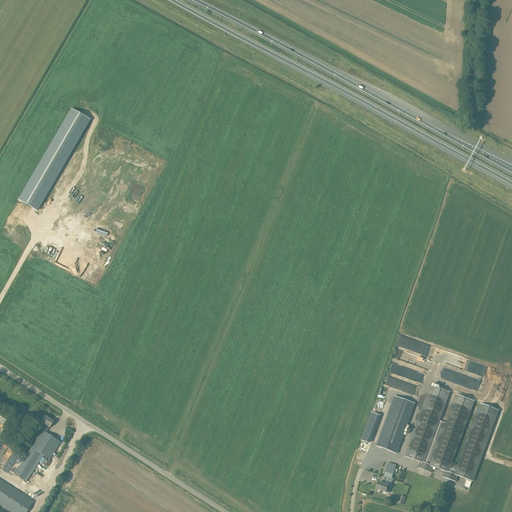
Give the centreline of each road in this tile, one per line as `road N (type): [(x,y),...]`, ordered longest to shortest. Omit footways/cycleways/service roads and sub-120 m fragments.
road 1 (unclassified): [(222,511),(0,369)]
road 2 (motorway): [(321,79),(511,183)]
road 3 (motorway): [(511,170),(326,68)]
road 4 (unknown): [(0,305),(103,135)]
road 5 (trunk): [(172,0),(321,79)]
road 6 (trunk): [(326,68),(196,0)]
